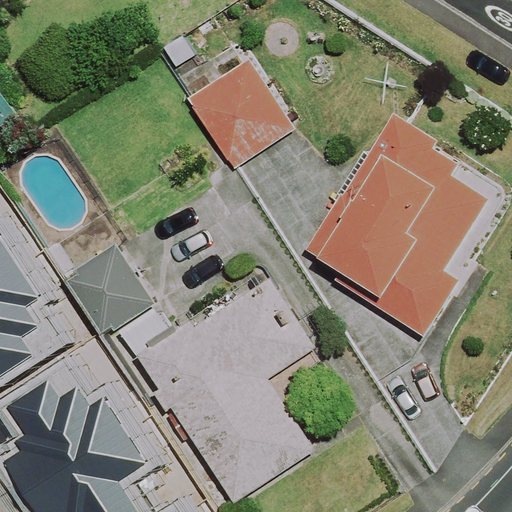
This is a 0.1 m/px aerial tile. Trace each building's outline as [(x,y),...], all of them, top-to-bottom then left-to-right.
[(302,128),(243,43),(184,84),(243,169),(302,128)] [(0,138),(28,120),(0,75),(0,138)] [(466,160),(405,118),(317,247),(378,289),(365,309),(423,349),(467,285),(448,272),(496,202),(456,175),(466,160)] [(84,300),(110,340),(128,328),(149,361),(181,341),(123,250),(73,283),(84,300)] [(278,278),(181,341),(149,361),(240,503),(320,451),(277,385),(326,353),(278,278)] [(165,511),(185,500),(102,364),(58,391),(49,377),(0,407),(0,426),(52,511),(165,511)]
